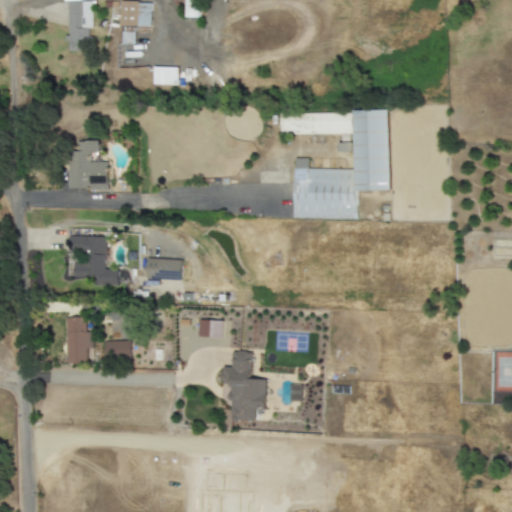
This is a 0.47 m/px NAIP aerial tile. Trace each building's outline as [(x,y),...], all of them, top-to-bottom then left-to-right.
[(66,1),(91,1),(91,28),(89,28),(89,51),(67,52),(66,1)] [(119,1),(118,27),(137,27),(138,1),(119,1)] [(138,1),(151,1),(150,33),(137,33),(138,1)] [(177,85),(177,68),(153,67),(152,85),(177,85)] [(352,110),(388,109),(389,191),(354,192),(352,110)] [(280,113),(280,135),(351,135),(351,112),(280,113)] [(77,140),(99,140),(99,155),(90,154),(90,161),(109,161),(108,191),(68,191),(68,152),(77,152),(77,140)] [(293,168),(293,218),(357,219),(357,168),(293,168)] [(66,236),(66,251),(86,252),(86,264),(73,263),(73,275),(95,276),(95,284),(117,284),(118,270),(105,270),(106,237),(66,236)] [(146,259),(144,279),(185,282),(187,262),(146,259)] [(182,293),(193,293),(192,302),(182,302),(182,293)] [(67,318),(89,318),(89,368),(67,368),(67,318)] [(102,341),(130,340),(131,358),(103,360),(102,341)] [(231,350),(252,351),(251,377),(266,378),(265,410),(256,410),(255,420),(229,419),(230,386),(222,386),(222,367),(231,368),(231,350)] [(496,352),(511,352),(511,395),(496,395),(496,352)]
